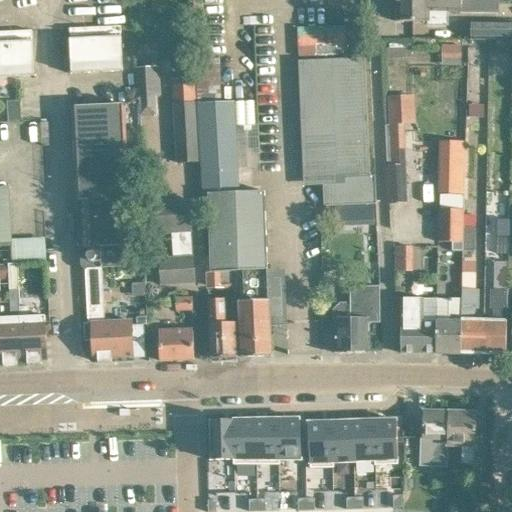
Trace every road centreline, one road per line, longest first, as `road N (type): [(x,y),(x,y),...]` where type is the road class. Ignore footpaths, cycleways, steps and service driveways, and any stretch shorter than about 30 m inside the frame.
road 1 (tertiary): [(511,378),(182,379)]
road 2 (residential): [(68,381),(55,89)]
road 3 (residential): [(188,511),(182,379)]
